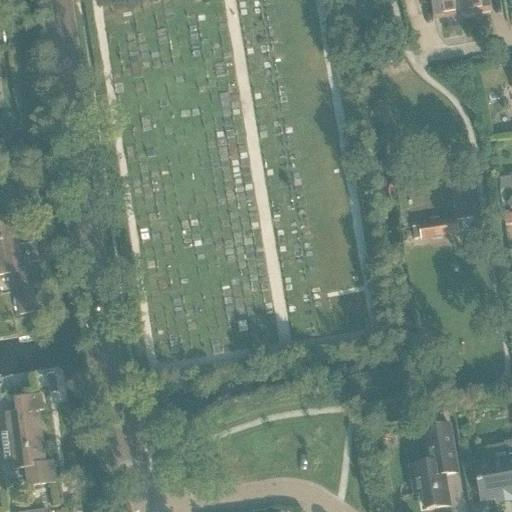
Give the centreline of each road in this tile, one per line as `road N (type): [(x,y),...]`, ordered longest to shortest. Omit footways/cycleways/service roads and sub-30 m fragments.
road 1 (tertiary): [(145,511),(63,0)]
road 2 (residential): [(332,511),(278,490),(158,511)]
